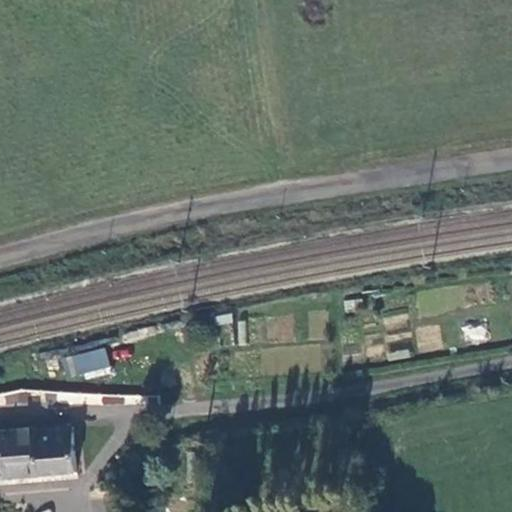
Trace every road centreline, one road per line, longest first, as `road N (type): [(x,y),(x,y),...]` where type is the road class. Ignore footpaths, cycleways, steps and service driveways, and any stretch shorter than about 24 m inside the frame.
road 1 (unclassified): [(0,256),(128,221),(511,158)]
road 2 (residential): [(130,413),(291,398),(511,360)]
